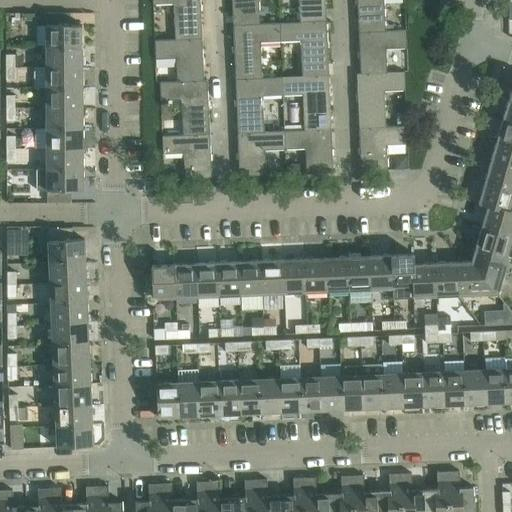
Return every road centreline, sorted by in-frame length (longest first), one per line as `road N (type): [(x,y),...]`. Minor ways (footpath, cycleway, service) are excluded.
road 1 (residential): [(118,459),(494,445)]
road 2 (residential): [(355,205),(422,204),(482,34)]
road 3 (residential): [(118,459),(116,212)]
road 4 (residential): [(116,212),(113,0)]
road 5 (residential): [(234,208),(222,0)]
road 6 (residential): [(355,205),(345,0)]
road 7 (residential): [(234,208),(355,205)]
